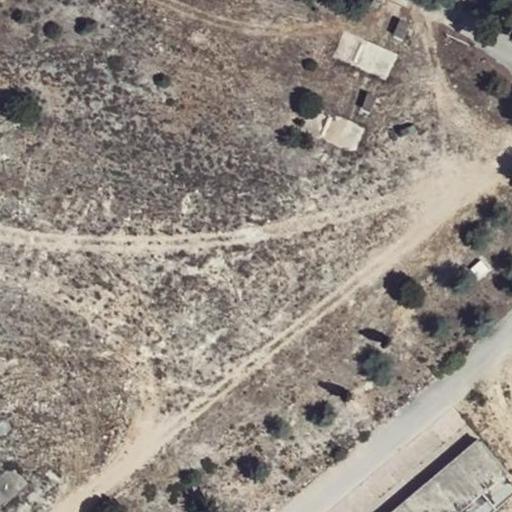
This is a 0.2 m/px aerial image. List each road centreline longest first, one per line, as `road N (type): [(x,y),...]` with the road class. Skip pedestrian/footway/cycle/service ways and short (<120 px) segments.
road 1 (track): [(86,511),(154,455),(228,340),(24,335),(0,320)]
road 2 (unclassified): [(301,511),(511,326)]
